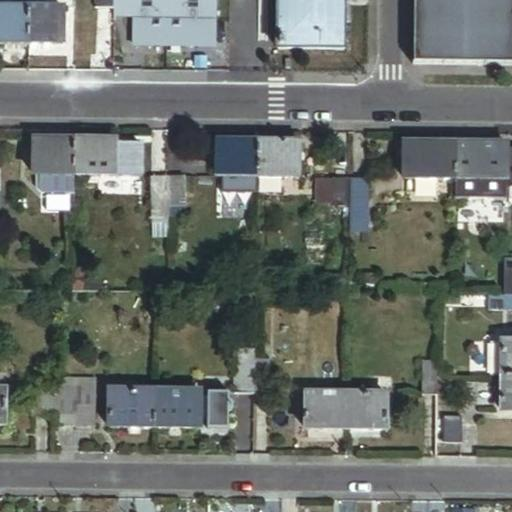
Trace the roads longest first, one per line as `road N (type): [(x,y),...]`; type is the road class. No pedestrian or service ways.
road 1 (residential): [(511,481),(0,477)]
road 2 (residential): [(0,100),(392,104)]
road 3 (residential): [(392,104),(511,105)]
